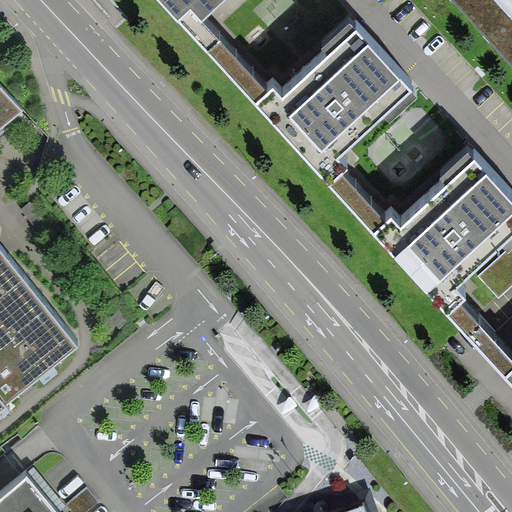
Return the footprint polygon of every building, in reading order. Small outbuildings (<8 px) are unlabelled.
[(176,0),(257,88),(271,75),(205,2),(207,0),(176,0)] [(511,0),(455,0),(511,63),(511,0)] [(422,79),(352,3),(336,18),(320,32),(326,38),(284,76),(277,69),(271,75),(257,88),(470,320),(482,308),(464,288),(472,281),(462,270),(503,233),(508,239),(511,235),(511,175),(471,131),(449,151),(436,162),(442,169),(404,204),(394,193),(386,200),(347,157),(351,154),(341,143),(385,103),(390,109),(422,79)] [(0,124),(19,109),(0,89),(0,124)] [(0,403),(21,387),(74,345),(0,252),(0,403)] [(511,340),(482,308),(470,320),(511,367),(511,340)] [(10,456),(0,463),(0,483),(19,467),(10,456)] [(57,511),(26,474),(0,495),(0,511),(57,511)] [(369,511),(364,494),(308,511),(369,511)]
